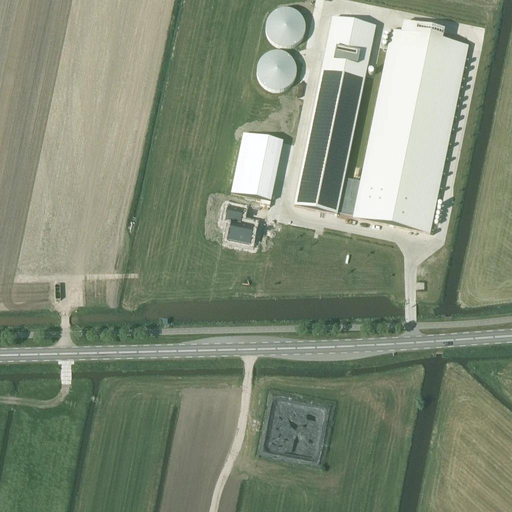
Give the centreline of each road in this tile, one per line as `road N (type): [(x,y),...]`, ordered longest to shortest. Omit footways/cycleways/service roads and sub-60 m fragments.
road 1 (secondary): [(0,354),(511,337)]
road 2 (track): [(215,511),(239,445),(252,347)]
